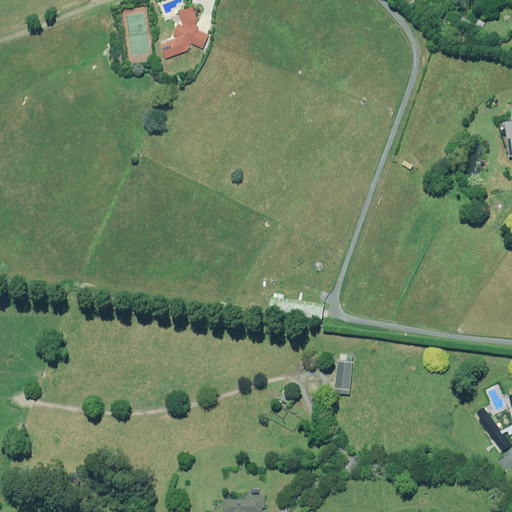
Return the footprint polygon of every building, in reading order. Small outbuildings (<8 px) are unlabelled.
[(200,22),(194,7),(180,13),(184,24),(179,26),(176,36),(177,39),(162,45),(168,59),(190,51),(193,44),(205,49),(211,37),(200,31),(197,23),(200,22)] [(326,305),(273,297),(271,312),(324,320),(326,305)] [(351,395),(354,364),(339,362),(336,393),(351,395)] [(295,392),(286,387),(279,400),(289,404),(295,392)] [(486,408),(477,414),(503,452),(511,445),(511,444),(505,434),(509,432),(511,436),(511,435),(511,395),(509,396),(511,407),(511,426),(502,431),(486,408)] [(266,508),(266,496),(247,496),(247,500),(224,500),(224,511),(264,511),(264,508),(266,508)]
